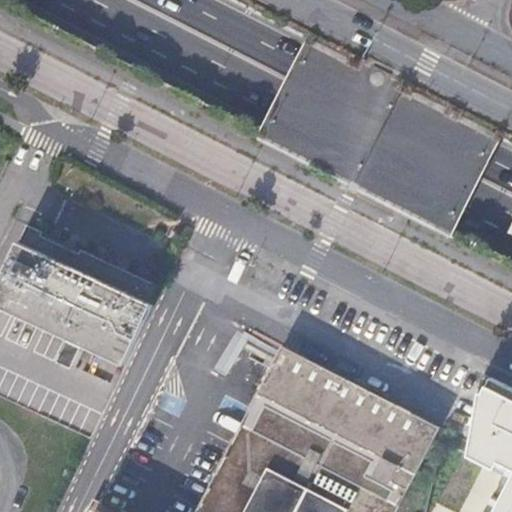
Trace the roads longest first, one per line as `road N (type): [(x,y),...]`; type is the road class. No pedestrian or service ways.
road 1 (motorway): [(69,0),(511,224)]
road 2 (motorway): [(511,169),(178,0)]
road 3 (residential): [(221,211),(79,511)]
road 4 (primary): [(298,0),(511,108)]
